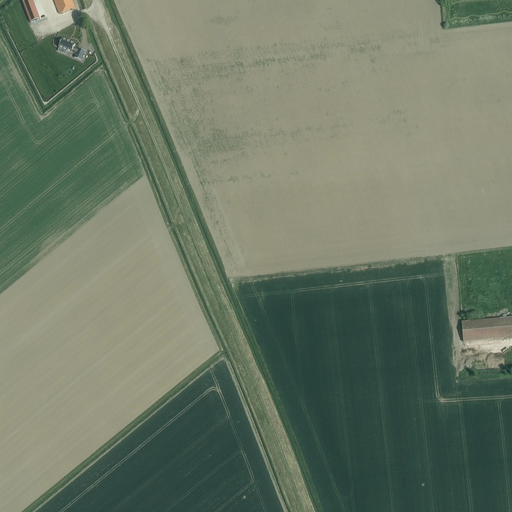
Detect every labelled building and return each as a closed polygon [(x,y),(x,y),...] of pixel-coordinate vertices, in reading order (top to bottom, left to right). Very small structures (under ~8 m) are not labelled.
[(32,0),(28,0),(23,2),(30,23),(40,19),(32,0)] [(54,0),(59,15),(75,9),(71,0),(54,0)] [(70,38),(81,43),(88,29),(82,26),(80,32),(74,29),(70,38)] [(62,39),(59,47),(67,51),(72,53),(72,52),(76,54),(74,58),(81,61),(85,52),(78,49),(77,49),(74,48),(75,45),(62,39)] [(40,58),(52,50),(50,48),(53,46),(50,42),(47,45),(49,48),(47,49),(45,46),(36,52),(40,58)] [(463,342),(511,337),(511,317),(461,322),(463,342)]
